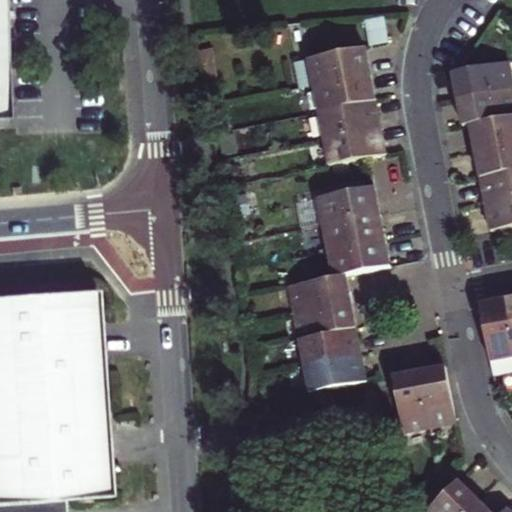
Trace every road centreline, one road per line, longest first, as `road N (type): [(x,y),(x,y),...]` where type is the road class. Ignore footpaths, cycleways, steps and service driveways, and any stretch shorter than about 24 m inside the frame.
road 1 (tertiary): [(165,208),(186,511)]
road 2 (residential): [(442,0),(419,54),(416,84),(450,288)]
road 3 (tertiary): [(150,0),(165,208)]
road 4 (residential): [(450,288),(482,417),(511,461)]
road 5 (residential): [(165,208),(0,223)]
